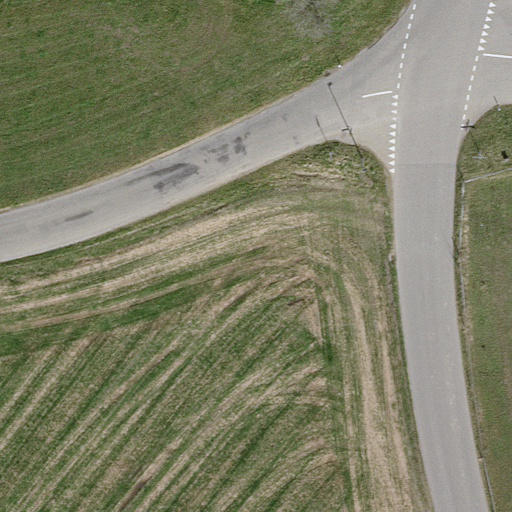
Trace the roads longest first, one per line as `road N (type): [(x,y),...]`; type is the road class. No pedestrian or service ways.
road 1 (unclassified): [(438,68),(72,222),(0,240)]
road 2 (tertiary): [(438,68),(425,246),(462,511)]
